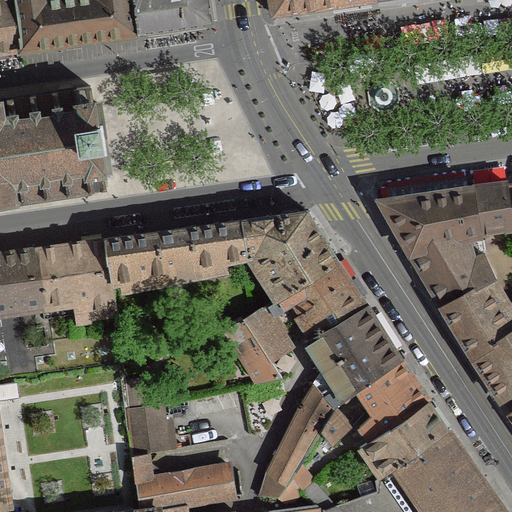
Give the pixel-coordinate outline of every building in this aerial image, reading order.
[(15,0),(0,0),(0,52),(23,49),(15,0)] [(15,0),(23,49),(140,33),(134,0),(15,0)] [(134,0),(140,33),(211,23),(213,21),(209,0),(134,0)] [(271,0),(274,14),(371,0),(271,0)] [(101,151),(79,154),(75,129),(98,126),(92,86),(0,100),(0,205),(107,189),(101,151)] [(98,126),(75,129),(79,154),(101,151),(98,126)] [(389,215),(428,283),(486,254),(482,232),(511,226),(511,203),(509,183),(381,200),(389,215)] [(290,291),(339,260),(308,211),(244,220),(250,254),(256,253),(284,295),(290,291)] [(250,254),(244,220),(106,239),(112,281),(123,279),(231,258),(250,254)] [(112,281),(106,239),(37,249),(45,304),(81,299),(83,314),(83,318),(116,313),(112,281)] [(45,304),(37,249),(8,253),(16,308),(45,304)] [(16,308),(8,253),(0,254),(0,310),(2,310),(16,308)] [(498,278),(486,254),(428,283),(443,307),(488,283),(498,278)] [(231,258),(123,279),(126,292),(233,272),(231,258)] [(290,291),(303,312),(326,297),(324,294),(350,278),(339,260),(290,291)] [(303,312),(317,335),(369,308),(350,278),(324,294),(326,297),(303,312)] [(511,328),(511,321),(488,283),(443,307),(474,357),(511,328)] [(246,319),(271,360),(290,348),(265,308),(258,312),(246,319)] [(361,386),(401,358),(369,308),(317,335),(307,342),(324,368),(343,399),(361,386)] [(246,319),(245,318),(226,330),(258,382),(281,377),(271,360),(246,319)] [(511,328),(474,357),(503,401),(511,395),(511,328)] [(361,386),(376,408),(416,380),(401,358),(361,386)] [(335,407),(343,399),(324,368),(299,408),(288,429),(268,471),(289,485),(294,479),(293,478),(302,462),(322,428),(333,410),(335,407)] [(141,379),(145,404),(162,400),(159,376),(141,379)] [(145,404),(141,379),(129,380),(133,406),(145,404)] [(378,411),(390,428),(430,401),(416,380),(376,408),(378,411)] [(366,444),(386,472),(449,428),(430,401),(390,428),(371,441),(366,444)] [(135,455),(149,453),(168,450),(162,403),(129,410),(135,455)] [(350,427),(333,410),(322,428),(333,444),(350,427)] [(361,427),(371,441),(390,428),(378,411),(361,427)] [(323,511),(507,511),(449,428),(386,472),(377,479),(378,491),(337,506),(322,511),(323,511)] [(138,481),(153,478),(149,453),(135,455),(138,481)] [(316,479),(302,462),(293,478),(294,479),(304,491),(316,479)] [(164,508),(188,504),(234,495),(229,465),(153,478),(138,481),(142,511),(164,508)] [(279,497),(289,485),(268,471),(260,495),(279,497)] [(289,485),(279,497),(287,503),(296,503),(304,491),(294,479),(289,485)] [(337,506),(316,479),(304,491),(322,511),(337,506)]
